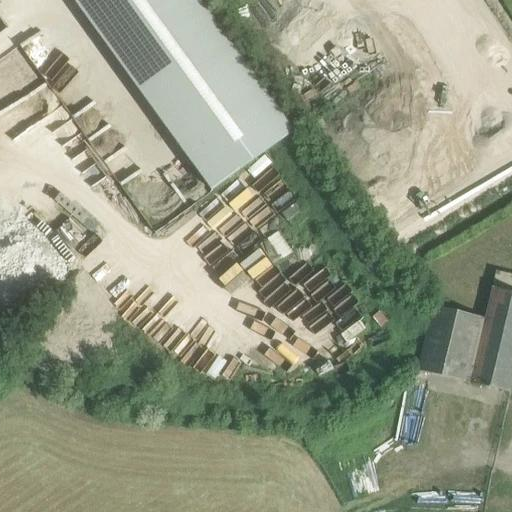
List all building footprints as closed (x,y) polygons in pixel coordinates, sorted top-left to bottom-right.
[(74,0),(187,187),(275,134),(194,0),(74,0)] [(313,57),(315,86),(328,85),(327,77),(340,77),(338,49),(326,50),(326,57),(313,57)] [(89,148),(107,135),(98,121),(79,135),(89,148)] [(63,224),(76,240),(91,226),(78,211),(63,224)] [(278,247),(268,252),(262,241),(250,248),(260,267),(282,255),(278,247)] [(486,318),(471,383),(471,384),(486,387),(510,394),(511,386),(511,274),(498,271),(486,318)] [(331,302),(344,316),(362,299),(349,285),(331,302)] [(324,339),(342,322),(320,300),(303,317),(324,339)] [(418,371),(471,383),(486,318),(434,306),(418,371)]
